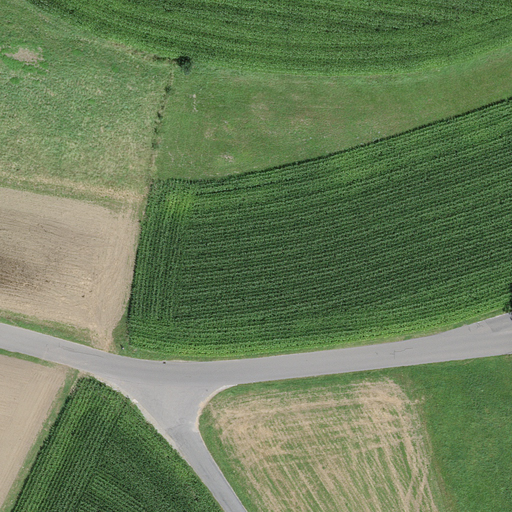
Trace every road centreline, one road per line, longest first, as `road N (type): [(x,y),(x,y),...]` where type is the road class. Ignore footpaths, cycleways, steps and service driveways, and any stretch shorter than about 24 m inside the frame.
road 1 (residential): [(481,341),(147,375),(0,338)]
road 2 (track): [(238,511),(147,375)]
